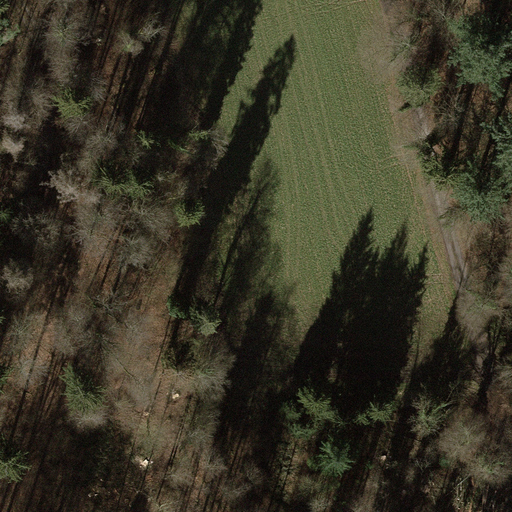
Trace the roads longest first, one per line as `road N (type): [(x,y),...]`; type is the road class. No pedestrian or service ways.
road 1 (track): [(511,459),(392,0)]
road 2 (track): [(18,0),(49,68),(48,125),(36,187),(0,244)]
